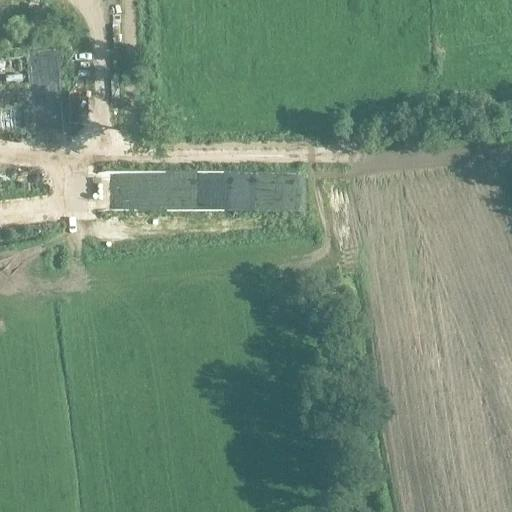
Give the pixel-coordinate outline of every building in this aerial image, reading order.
[(0,53),(0,78),(22,78),(21,52),(0,53)] [(100,107),(99,79),(90,79),(90,107),(100,107)] [(148,186),(165,185),(164,172),(147,173),(148,186)] [(172,224),(194,224),(195,181),(173,181),(172,224)] [(107,237),(122,237),(122,224),(107,223),(107,237)]
